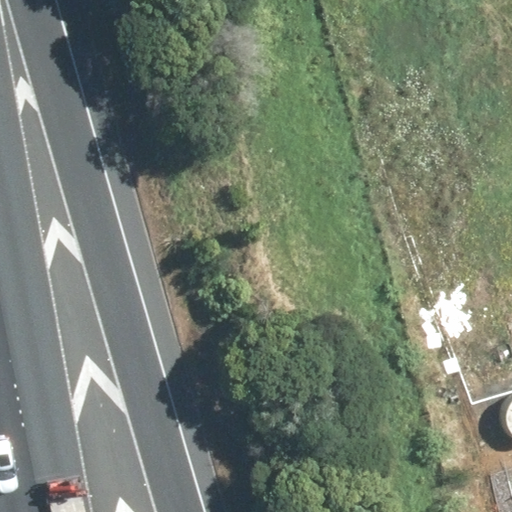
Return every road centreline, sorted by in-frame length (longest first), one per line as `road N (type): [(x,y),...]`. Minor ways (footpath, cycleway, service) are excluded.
road 1 (motorway): [(11,0),(173,511)]
road 2 (motorway): [(0,330),(33,511)]
